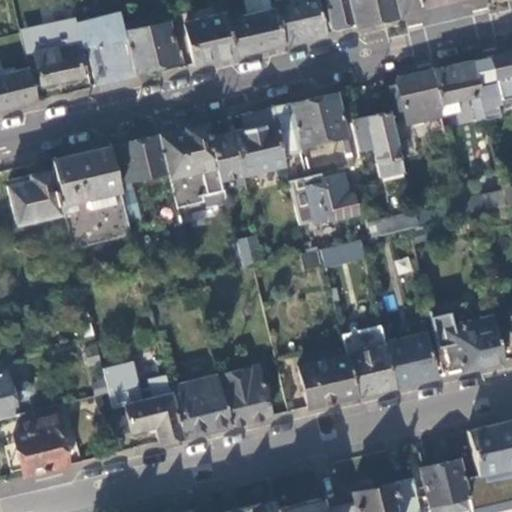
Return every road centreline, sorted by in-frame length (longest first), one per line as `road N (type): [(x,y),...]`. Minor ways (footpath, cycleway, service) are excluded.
road 1 (residential): [(511,397),(37,511)]
road 2 (tertiary): [(448,39),(0,150)]
